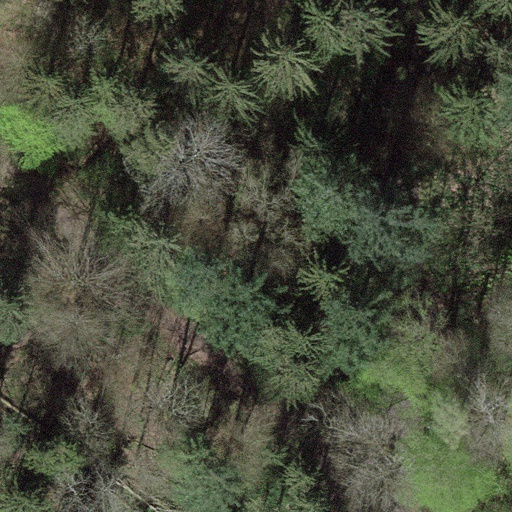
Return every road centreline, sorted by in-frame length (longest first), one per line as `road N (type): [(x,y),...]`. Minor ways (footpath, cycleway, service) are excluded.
road 1 (track): [(0,150),(377,503)]
road 2 (track): [(378,511),(437,0)]
